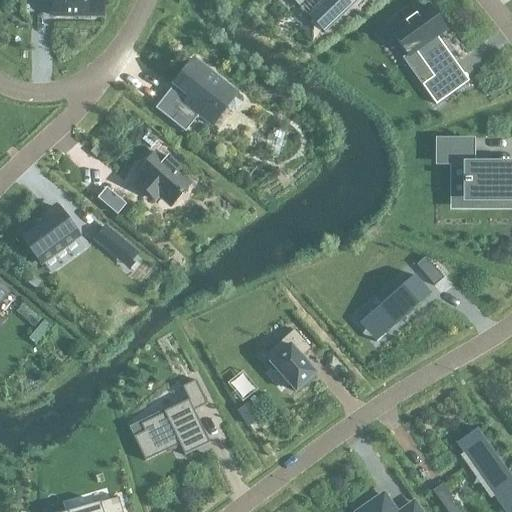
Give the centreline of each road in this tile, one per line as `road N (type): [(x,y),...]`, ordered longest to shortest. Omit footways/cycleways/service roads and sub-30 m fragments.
road 1 (residential): [(511,319),(241,511)]
road 2 (residential): [(101,74),(0,194)]
